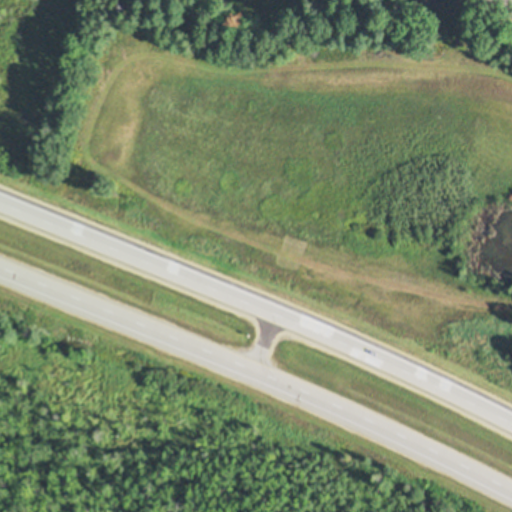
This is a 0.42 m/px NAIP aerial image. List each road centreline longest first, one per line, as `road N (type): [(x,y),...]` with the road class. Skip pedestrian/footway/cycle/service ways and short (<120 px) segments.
road 1 (motorway): [(0,269),(367,418),(511,491)]
road 2 (motorway): [(511,421),(384,358),(0,202)]
